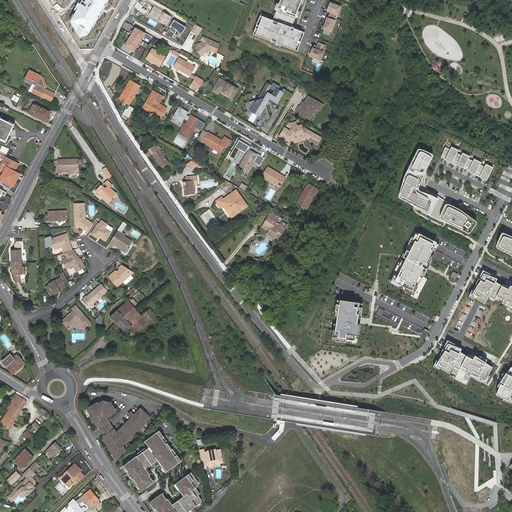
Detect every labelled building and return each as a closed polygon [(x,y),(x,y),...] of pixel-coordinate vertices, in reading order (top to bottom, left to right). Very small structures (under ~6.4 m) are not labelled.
[(111,0),(78,0),(78,2),(77,2),(72,8),(68,20),(79,26),(77,30),(83,40),(94,36),(97,25),(104,14),(103,13),(104,12),(105,10),(110,4),(111,0)] [(300,0),(279,0),(271,20),(261,16),(254,35),(296,51),(303,32),(290,27),(291,24),(300,0)] [(323,29),(330,31),(340,7),(330,3),(327,11),(329,12),(323,29)] [(158,18),(157,19),(166,25),(171,17),(162,12),(163,11),(154,6),(149,13),(158,18)] [(201,28),(194,24),(190,31),(196,35),(201,28)] [(145,33),(136,27),(131,35),(133,36),(140,40),(145,33)] [(130,43),(128,41),(125,46),(134,51),(140,40),(133,36),(130,43)] [(200,56),(204,55),(208,53),(214,56),(218,46),(200,39),(199,42),(200,43),(202,44),(201,47),(199,47),(197,52),(199,57),(200,56)] [(325,46),(317,43),(315,50),(312,48),(309,56),(319,60),(325,46)] [(146,59),(159,66),(165,56),(152,49),(146,59)] [(194,67),(178,58),(173,66),(190,75),(194,67)] [(29,70),(26,77),(45,86),(45,85),(42,79),(40,77),(41,76),(29,70)] [(202,81),(195,76),(191,84),(198,88),(202,81)] [(45,86),(26,77),(25,79),(32,83),(33,83),(36,85),(32,93),(51,102),(55,94),(46,89),(44,88),(45,86)] [(219,79),(214,87),(226,94),(226,96),(231,99),(236,89),(219,79)] [(129,103),(135,92),(138,88),(139,86),(130,81),(120,98),(129,103)] [(294,89),(297,84),(291,81),(288,87),(294,90),(294,89)] [(275,104),(283,90),(281,88),(279,91),(275,89),(277,86),(270,83),(269,85),(264,83),(259,93),(264,95),(262,98),(266,101),(267,100),(275,104)] [(301,93),(304,89),(297,84),(294,89),(301,93)] [(218,92),(226,96),(226,94),(214,87),(212,91),(217,94),(218,92)] [(162,97),(153,92),(143,108),(159,117),(165,108),(158,103),(162,97)] [(321,105),(306,96),(299,108),(297,106),(294,111),(307,119),(311,113),(314,108),(317,111),(321,105)] [(261,99),(242,102),(243,109),(252,108),(257,110),(258,112),(257,115),(258,121),(266,119),(264,106),(264,105),(266,101),(262,98),(261,99)] [(51,112),(36,105),(32,114),(46,121),(51,112)] [(130,116),(135,109),(130,106),(128,109),(125,111),(123,114),(129,117),(130,116)] [(189,116),(186,115),(188,112),(179,106),(173,116),(182,122),(184,119),(186,120),(189,116)] [(0,140),(6,143),(10,134),(15,123),(9,120),(8,122),(1,118),(1,117),(0,115),(0,140)] [(198,121),(189,116),(186,120),(179,132),(188,138),(198,121)] [(203,128),(205,123),(199,120),(197,125),(203,128)] [(278,135),(287,140),(289,136),(293,138),(303,136),(316,144),(320,137),(303,127),(302,128),(301,126),(296,127),(295,121),(289,122),(291,130),(289,130),(283,127),(278,135)] [(230,140),(223,136),(221,140),(207,132),(207,133),(202,130),(197,139),(219,151),(223,144),(226,146),(230,140)] [(247,149),(249,146),(238,140),(231,152),(236,155),(239,150),(246,154),(249,150),(247,149)] [(156,145),(150,149),(162,168),(169,163),(161,150),(160,150),(156,145)] [(450,149),(445,147),(441,157),(443,158),(445,159),(447,161),(448,162),(452,163),(457,153),(459,150),(451,146),(450,149)] [(424,150),(419,148),(418,148),(417,149),(406,173),(404,176),(398,194),(398,196),(399,198),(408,203),(415,207),(429,215),(436,219),(445,222),(450,224),(468,233),(469,233),(470,232),(476,224),(477,222),(476,221),(461,209),(453,206),(440,198),(428,190),(427,188),(425,185),(425,181),(425,179),(426,171),(431,158),(432,155),(432,154),(431,153),(424,150)] [(254,153),(249,150),(246,154),(239,167),(244,171),(247,172),(253,162),(257,155),(254,153)] [(461,155),(457,153),(452,163),(453,163),(454,164),(457,164),(458,166),(460,166),(464,167),(468,159),(470,156),(463,152),(461,155)] [(260,166),(264,158),(255,153),(254,153),(257,155),(253,162),(260,166)] [(5,157),(2,163),(15,170),(19,164),(5,157)] [(473,161),(468,159),(464,167),(466,169),(468,170),(471,173),(474,174),(475,174),(480,164),(481,162),(474,158),(473,161)] [(79,160),(58,161),(59,172),(79,172),(79,160)] [(198,164),(191,161),(186,164),(195,170),(198,164)] [(484,167),(480,164),(475,174),(478,175),(480,176),(479,176),(482,179),(483,179),(487,180),(493,167),(486,163),(484,167)] [(7,173),(2,182),(7,185),(14,171),(1,164),(0,166),(0,169),(4,172),(7,173)] [(285,177),(268,167),(262,177),(279,186),(285,177)] [(194,182),(197,182),(197,178),(183,179),(184,196),(194,196),(194,187),(194,182)] [(101,185),(96,191),(109,202),(116,193),(110,187),(112,185),(107,180),(104,183),(107,186),(105,188),(101,185)] [(498,192),(501,185),(490,180),(486,186),(498,192)] [(317,189),(308,184),(297,202),(306,207),(317,189)] [(494,204),(497,197),(480,190),(477,197),(494,204)] [(246,209),(234,193),(223,201),(221,198),(216,202),(222,209),(224,208),(228,213),(237,215),(246,209)] [(83,228),(88,231),(94,223),(87,218),(86,204),(76,204),(77,224),(80,224),(84,226),(83,228)] [(268,234),(275,237),(275,236),(279,238),(286,226),(283,224),(281,226),(275,222),(278,217),(270,212),(266,219),(262,227),(270,232),(268,234)] [(65,213),(48,213),(48,223),(66,222),(65,213)] [(349,226),(337,218),(332,225),(344,233),(349,226)] [(114,229),(101,221),(93,234),(100,238),(101,237),(102,235),(103,236),(102,237),(107,240),(114,229)] [(118,231),(110,244),(113,246),(115,244),(119,246),(121,248),(121,249),(125,252),(132,241),(127,238),(124,237),(121,235),(122,234),(118,231)] [(438,243),(416,232),(405,255),(391,283),(412,294),(427,266),(436,247),(438,243)] [(511,235),(504,232),(502,233),(501,234),(497,242),(497,244),(496,246),(497,248),(511,255),(511,235)] [(64,247),(72,244),(68,234),(53,239),(56,245),(57,249),(64,247)] [(56,245),(53,239),(53,237),(47,239),(48,248),(56,245)] [(13,249),(13,262),(23,262),(22,243),(16,243),(17,249),(13,249)] [(82,263),(81,260),(79,256),(78,257),(75,250),(74,250),(66,253),(68,257),(64,260),(68,269),(75,266),(78,272),(80,271),(84,269),(86,268),(83,263),(82,263)] [(23,262),(13,262),(13,264),(14,268),(14,274),(16,274),(16,282),(21,282),(21,278),(21,274),(26,274),(27,274),(26,267),(24,267),(24,262),(23,262)] [(135,272),(123,265),(119,268),(120,270),(118,272),(116,274),(113,274),(109,277),(118,287),(135,272)] [(490,274),(481,270),(466,296),(485,303),(488,300),(492,302),(494,299),(511,308),(511,286),(510,285),(508,287),(503,284),(502,286),(495,281),(496,278),(489,275),(490,274)] [(67,284),(70,282),(65,272),(61,274),(63,277),(50,284),(47,286),(52,295),(55,294),(62,291),(61,290),(68,287),(67,284)] [(109,291),(103,284),(95,291),(96,292),(94,293),(94,292),(88,297),(88,296),(84,299),(90,305),(92,303),(95,303),(98,300),(100,300),(103,298),(103,296),(109,291)] [(361,320),(363,303),(335,300),(329,341),(357,345),(361,320)] [(111,317),(126,332),(125,333),(129,337),(156,316),(150,309),(141,316),(134,308),(130,302),(129,301),(111,317)] [(69,317),(69,316),(64,321),(70,329),(78,322),(84,329),(91,322),(77,306),(73,309),(75,311),(71,315),(69,317)] [(97,320),(104,328),(105,318),(102,315),(97,320)] [(455,344),(447,340),(444,347),(446,347),(444,350),(443,349),(440,355),(441,356),(438,361),(437,361),(433,367),(438,369),(440,365),(443,367),(442,370),(449,374),(452,368),(459,372),(460,370),(466,373),(470,375),(470,376),(477,380),(478,377),(481,379),(480,381),(486,384),(490,377),(488,376),(492,368),(485,363),(487,360),(480,356),(479,358),(475,355),(474,357),(467,354),(466,356),(460,352),(462,349),(454,345),(455,344)] [(14,358),(11,356),(3,363),(13,374),(21,367),(24,364),(17,355),(14,358)] [(511,367),(507,374),(503,372),(500,380),(502,380),(497,387),(499,388),(496,395),(504,399),(503,401),(510,404),(511,402),(511,401),(511,367)] [(10,409),(0,423),(9,429),(27,402),(16,395),(8,408),(10,409)] [(98,402),(93,405),(87,409),(88,410),(91,415),(93,416),(95,419),(94,421),(98,428),(109,421),(107,417),(112,414),(111,411),(114,409),(110,403),(103,401),(102,401),(102,404),(100,406),(99,404),(98,402)] [(114,456),(116,460),(121,455),(126,450),(123,446),(122,444),(126,440),(125,439),(128,437),(131,434),(139,427),(139,426),(142,422),(144,422),(149,417),(140,408),(137,411),(139,413),(130,422),(128,420),(122,426),(123,428),(117,434),(116,432),(114,429),(103,435),(107,442),(109,443),(116,454),(114,456)] [(131,417),(128,420),(130,422),(139,413),(137,411),(134,414),(131,417)] [(98,428),(103,435),(114,429),(109,421),(98,428)] [(154,436),(159,431),(154,425),(141,438),(146,444),(146,443),(144,441),(151,434),(154,436)] [(153,481),(152,479),(149,475),(150,474),(145,468),(157,460),(162,466),(161,466),(162,468),(165,473),(181,461),(175,453),(172,449),(169,445),(167,443),(168,443),(161,434),(159,431),(157,433),(154,436),(147,443),(146,444),(144,445),(122,467),(127,473),(128,472),(132,478),(131,479),(136,485),(137,484),(141,490),(143,489),(153,481)] [(146,443),(154,436),(151,434),(144,441),(146,443)] [(62,449),(55,442),(48,450),(51,454),(50,455),(53,458),(62,449)] [(106,443),(114,456),(116,454),(109,443),(107,442),(106,443)] [(25,449),(15,459),(13,461),(20,468),(24,467),(34,457),(25,449)] [(200,452),(202,461),(206,460),(207,465),(210,464),(211,466),(218,465),(218,466),(223,465),(220,452),(205,455),(205,451),(200,452)] [(77,483),(85,476),(80,471),(81,470),(75,463),(60,478),(66,484),(72,479),(77,483)] [(35,473),(30,468),(23,474),(26,476),(30,473),(33,476),(35,473)] [(8,480),(13,485),(21,476),(16,472),(8,480)] [(196,478),(191,472),(175,484),(184,496),(172,504),(168,498),(167,499),(162,493),(150,502),(154,508),(153,509),(155,511),(187,511),(203,501),(198,495),(200,494),(195,488),(198,486),(193,480),(196,478)] [(35,481),(30,476),(23,483),(23,487),(19,491),(15,490),(8,497),(12,501),(19,494),(28,494),(32,490),(31,488),(33,485),(35,483),(35,481)] [(19,491),(23,487),(23,483),(22,482),(14,490),(15,490),(19,491)] [(91,490),(76,501),(79,504),(83,501),(86,504),(92,511),(100,503),(98,501),(99,500),(91,490)]
